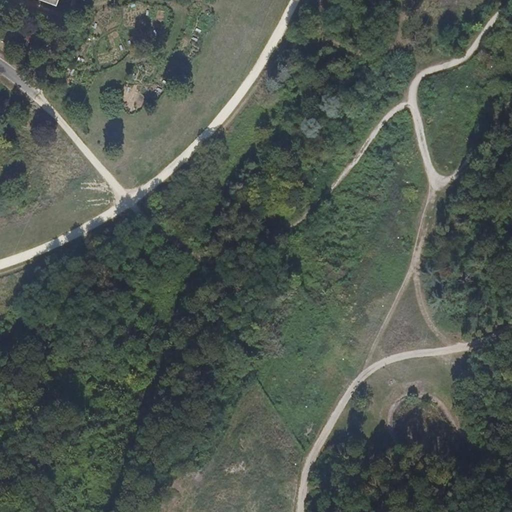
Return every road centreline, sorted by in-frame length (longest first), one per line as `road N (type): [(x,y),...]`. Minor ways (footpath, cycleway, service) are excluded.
road 1 (track): [(511,4),(459,60),(424,72),(412,94),(430,173),(443,182),(511,104)]
road 2 (track): [(131,203),(227,110),(295,0)]
road 3 (track): [(131,203),(37,94)]
